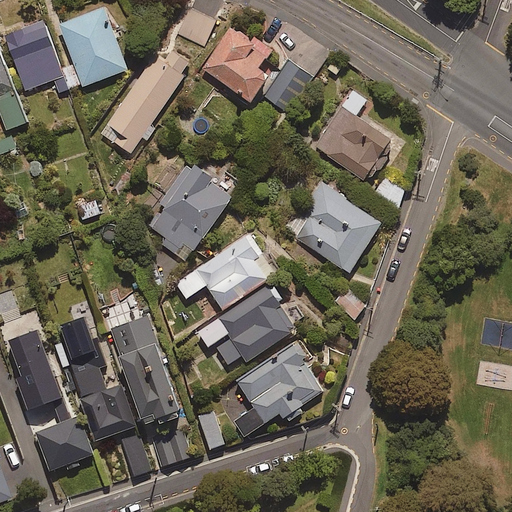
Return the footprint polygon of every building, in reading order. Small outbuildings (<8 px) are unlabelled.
[(129,67),(105,5),(61,22),(85,84),(129,67)] [(216,19),(185,5),(173,31),(204,45),(216,19)] [(69,87),(44,19),(6,32),(26,89),(55,78),(60,91),(69,87)] [(272,48),(233,22),(204,66),(254,98),(272,70),(262,64),(272,48)] [(0,106),(8,128),(28,121),(0,45),(0,106)] [(194,59),(173,45),(166,56),(157,50),(102,132),(132,152),(194,59)] [(313,74),(291,58),(273,85),(276,87),(268,98),(287,111),(313,74)] [(367,99),(353,89),(315,145),(364,178),(373,164),(381,169),(388,158),(381,153),(392,137),(357,113),(367,99)] [(12,134),(0,139),(0,154),(17,147),(12,134)] [(235,193),(190,161),(142,228),(186,260),(235,193)] [(408,188),(386,175),(375,192),(398,205),(408,188)] [(292,235),(350,272),(383,220),(348,198),(350,194),(323,177),(310,198),(314,201),(292,235)] [(100,213),(97,200),(79,205),(82,218),(100,213)] [(208,283),(224,306),(277,270),(251,232),(177,282),(187,296),(208,283)] [(300,328),(268,281),(197,329),(210,348),(216,344),(235,372),(300,328)] [(366,304),(349,290),(337,304),(354,319),(366,304)] [(184,328),(175,304),(161,309),(171,333),(184,328)] [(99,352),(86,314),(62,323),(76,361),(99,352)] [(184,405),(147,314),(113,328),(149,419),(184,405)] [(325,389),(295,343),(239,379),(243,385),(224,397),(247,433),(282,411),(285,415),(325,389)] [(107,388),(99,364),(77,371),(98,438),(134,426),(121,384),(107,388)] [(60,407),(32,418),(52,470),(95,453),(80,414),(65,420),(60,407)] [(225,442),(214,410),(198,416),(210,448),(225,442)] [(190,456),(181,427),(154,436),(163,464),(190,456)] [(0,471),(0,457),(1,457),(0,453),(0,502),(11,498),(0,471)]
